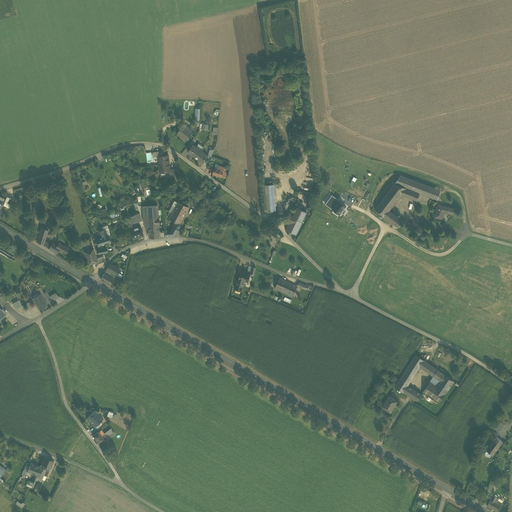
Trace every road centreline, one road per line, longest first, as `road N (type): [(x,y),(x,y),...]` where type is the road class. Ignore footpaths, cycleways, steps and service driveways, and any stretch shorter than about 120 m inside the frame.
road 1 (tertiary): [(447,489),(91,280)]
road 2 (unclassified): [(339,290),(262,216),(156,145),(127,143),(0,188)]
road 3 (unclassified): [(339,290),(180,238),(122,250),(91,280)]
road 4 (unclassified): [(511,385),(339,290)]
road 5 (unclassified): [(119,482),(68,409),(58,361),(36,319)]
road 6 (unknown): [(384,226),(430,255),(462,232),(511,245)]
road 7 (unclassified): [(0,434),(119,482)]
